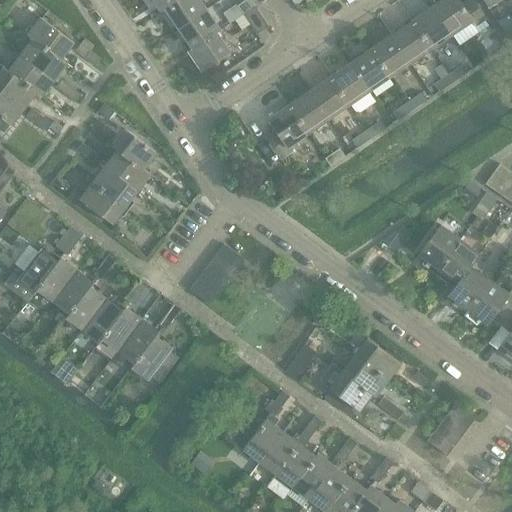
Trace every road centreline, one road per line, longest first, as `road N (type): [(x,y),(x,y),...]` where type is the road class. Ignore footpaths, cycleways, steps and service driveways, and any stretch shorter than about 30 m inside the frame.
road 1 (residential): [(511,414),(226,200)]
road 2 (residential): [(177,130),(89,0)]
road 3 (residential): [(177,130),(303,43)]
